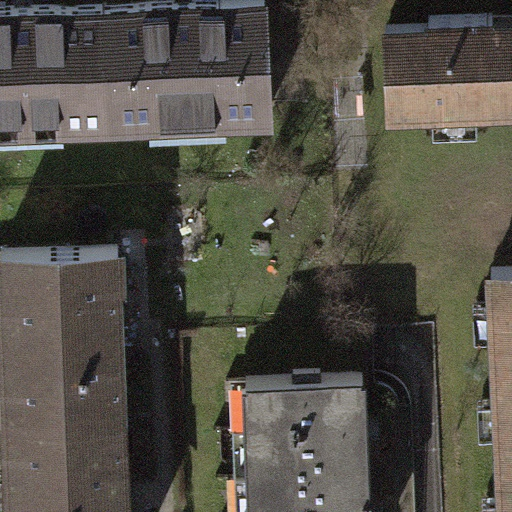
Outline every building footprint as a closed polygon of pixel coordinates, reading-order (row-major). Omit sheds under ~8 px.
[(0,127),(256,122),(253,0),(180,0),(17,3),(0,3),(0,127)] [(511,121),(511,7),(361,16),(368,130),(511,121)] [(125,511),(118,245),(4,249),(8,412),(11,511),(125,511)] [(511,511),(511,265),(491,267),(505,511),(511,511)] [(369,511),(366,373),(248,376),(251,511),(369,511)]
